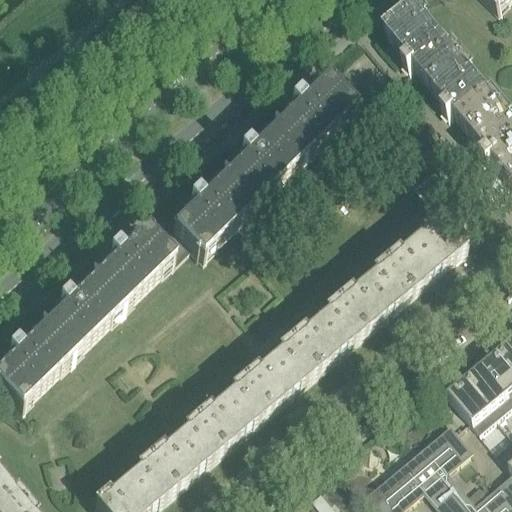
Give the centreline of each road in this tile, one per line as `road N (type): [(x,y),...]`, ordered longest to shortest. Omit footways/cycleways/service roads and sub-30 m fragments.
road 1 (tertiary): [(0,293),(350,0)]
road 2 (tertiary): [(286,0),(0,239)]
road 3 (residential): [(244,511),(511,289)]
